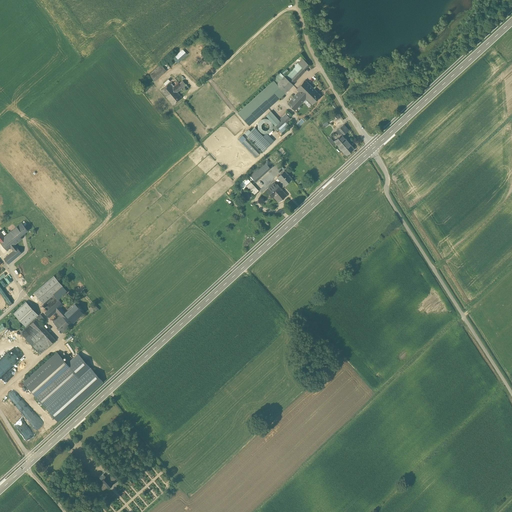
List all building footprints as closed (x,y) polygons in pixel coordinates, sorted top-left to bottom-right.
[(181,51),(173,58),(178,63),(185,56),(181,51)] [(299,63),(304,70),(307,67),(308,68),(309,67),(303,59),(299,63)] [(304,70),(299,63),(292,69),(285,77),(284,77),(277,85),(285,92),(305,71),(304,70)] [(163,66),(151,76),(155,80),(167,70),(163,66)] [(177,86),(173,89),(177,93),(186,84),(183,80),(179,84),(177,86)] [(296,89),(299,92),(288,104),(295,110),(306,98),(312,104),(320,95),(305,80),(296,89)] [(273,82),(238,113),(249,125),(284,94),(273,82)] [(181,98),(177,93),(173,89),(169,84),(161,91),(173,105),(181,98)] [(266,116),(274,125),(279,121),(270,112),(266,116)] [(279,121),(274,125),(278,129),(290,118),(286,114),(279,121)] [(263,119),(261,120),(259,122),(258,125),(258,128),(259,130),(261,133),(264,134),(267,133),(270,132),(272,129),(272,127),(272,124),(271,122),(269,120),(266,119),(263,119)] [(255,128),(247,135),(262,151),(270,143),(255,128)] [(341,135),(334,141),(338,145),(345,139),(341,135)] [(345,139),(338,145),(346,155),(353,149),(345,139)] [(267,160),(256,170),(261,176),(273,166),(267,160)] [(255,182),(261,176),(256,170),(250,176),(255,182)] [(274,183),(266,190),(272,197),(273,196),(278,203),(287,195),(281,189),(292,179),(284,171),(277,177),(281,182),(278,185),(277,184),(276,185),(274,183)] [(250,182),(245,186),(254,195),(258,191),(250,182)] [(20,224),(6,235),(14,245),(22,239),(20,236),(27,230),(24,226),(23,227),(20,224)] [(11,247),(14,245),(6,235),(4,237),(0,231),(0,242),(7,251),(11,248),(11,247)] [(11,247),(11,248),(14,251),(4,259),(8,264),(21,253),(17,248),(14,245),(11,247)] [(34,293),(43,303),(53,294),(62,286),(54,277),(34,293)] [(43,303),(46,306),(56,297),(53,294),(43,303)] [(62,332),(71,324),(63,315),(65,313),(60,307),(63,304),(56,297),(46,306),(44,307),(47,311),(45,313),(49,317),(56,311),(60,316),(53,322),(62,332)] [(26,302),(14,313),(25,325),(37,315),(26,302)] [(75,304),(65,313),(63,315),(71,324),(83,313),(75,304)] [(41,315),(20,333),(40,354),(55,340),(39,323),(42,320),(44,322),(46,320),(41,315)] [(8,325),(9,327),(10,329),(12,330),(14,330),(16,330),(18,329),(20,327),(20,325),(20,322),(19,320),(16,319),(14,318),(12,319),(10,320),(9,322),(8,325)] [(0,358),(19,342),(3,324),(0,326),(0,358)] [(23,383),(45,407),(78,377),(56,353),(23,383)] [(7,356),(0,362),(0,377),(14,363),(7,356)] [(6,386),(29,365),(24,360),(1,380),(6,386)] [(108,479),(106,477),(102,481),(103,483),(99,487),(103,490),(107,487),(108,488),(112,483),(111,482),(115,479),(112,475),(108,479)]
